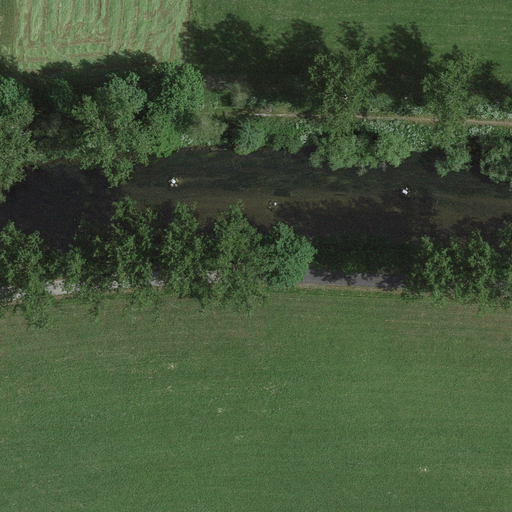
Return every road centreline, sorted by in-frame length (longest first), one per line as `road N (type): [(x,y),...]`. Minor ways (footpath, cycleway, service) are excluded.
road 1 (track): [(511,282),(364,272),(75,277),(0,293)]
road 2 (track): [(511,126),(308,118),(0,138)]
